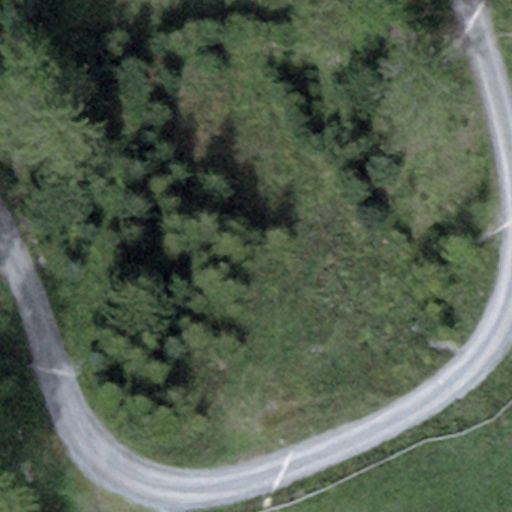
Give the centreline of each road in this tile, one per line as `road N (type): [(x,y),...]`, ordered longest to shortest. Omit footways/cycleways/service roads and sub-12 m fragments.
road 1 (track): [(511,337),(506,351),(284,477),(179,490),(106,448),(24,246),(0,209)]
road 2 (track): [(443,0),(511,155)]
